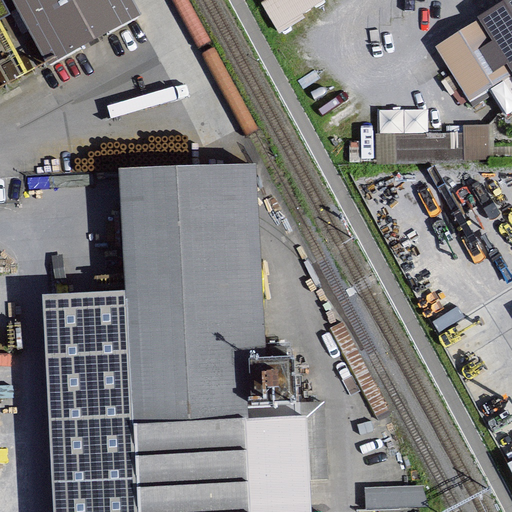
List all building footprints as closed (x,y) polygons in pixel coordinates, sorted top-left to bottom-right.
[(3,0),(40,70),(140,25),(126,0),(3,0)] [(261,0),(260,0),(276,27),(322,0),(261,0)] [(511,82),(511,5),(436,52),(470,108),(511,82)] [(489,161),(489,129),(462,129),(462,135),(428,136),(428,113),(378,114),(379,167),(465,166),(465,162),(489,161)] [(121,173),(138,511),(310,511),(309,481),(327,480),(323,403),(296,405),(251,407),(249,363),(265,363),(262,297),(239,298),(232,167),(121,173)] [(251,407),(296,405),(294,361),(265,363),(249,363),(251,407)] [(0,434),(21,435),(22,417),(0,416),(0,434)] [(367,487),(368,506),(427,503),(426,484),(367,487)]
